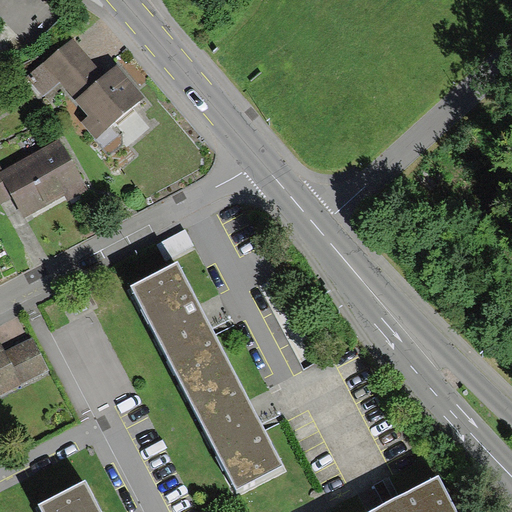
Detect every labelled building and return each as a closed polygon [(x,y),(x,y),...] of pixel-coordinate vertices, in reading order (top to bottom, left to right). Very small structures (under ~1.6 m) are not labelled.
[(73,46),(30,83),(46,102),(60,90),(87,122),(82,127),(100,148),(149,106),(116,68),(102,80),(73,46)] [(0,170),(0,209),(11,203),(23,225),(83,192),(57,146),(3,177),(0,170)] [(166,253),(196,244),(192,231),(162,241),(166,253)] [(220,267),(204,274),(216,301),(232,294),(220,267)] [(134,301),(188,405),(230,383),(177,278),(134,301)] [(254,383),(271,376),(250,326),(233,333),(254,383)] [(0,398),(47,374),(29,341),(3,355),(0,349),(0,398)] [(282,479),(230,383),(188,405),(239,502),(282,479)] [(451,511),(437,484),(381,511),(451,511)] [(57,511),(92,511),(85,498),(57,511)]
